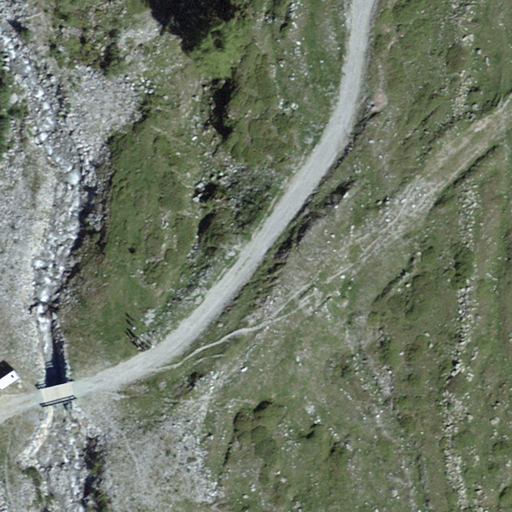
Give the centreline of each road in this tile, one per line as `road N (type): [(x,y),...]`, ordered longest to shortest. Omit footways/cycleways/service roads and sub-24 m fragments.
road 1 (track): [(0,411),(97,385),(170,351),(202,318),(328,149),(368,0)]
road 2 (track): [(97,385),(135,451),(175,502),(196,511)]
